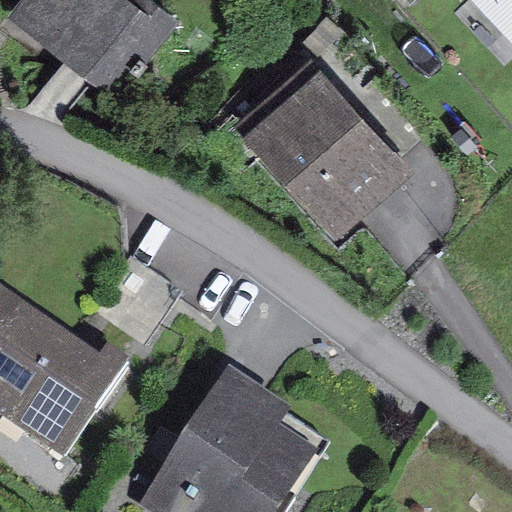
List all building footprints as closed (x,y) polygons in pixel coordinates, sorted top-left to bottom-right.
[(147,0),(139,10),(125,0),(28,0),(20,11),(101,72),(121,45),(136,56),(169,12),(152,0),(147,0)] [(511,0),(492,0),(511,19),(511,0)] [(311,69),(252,122),(337,218),(397,166),(311,69)] [(120,346),(13,271),(0,288),(0,390),(59,432),(120,346)] [(238,511),(309,412),(225,352),(141,471),(199,511),(238,511)]
